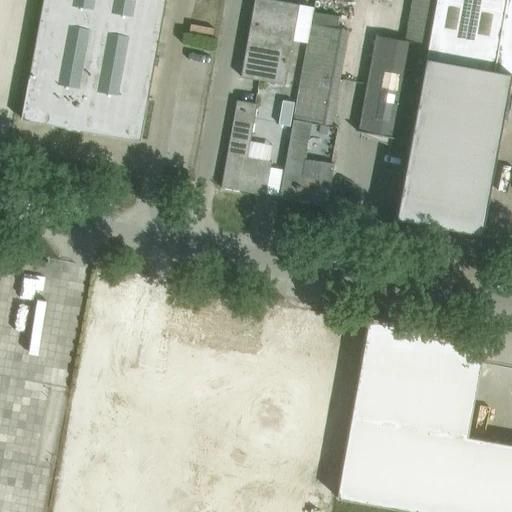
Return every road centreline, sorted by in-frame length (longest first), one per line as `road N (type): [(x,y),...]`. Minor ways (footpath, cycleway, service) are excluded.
road 1 (unclassified): [(511,307),(0,214)]
road 2 (unknown): [(160,243),(133,399)]
